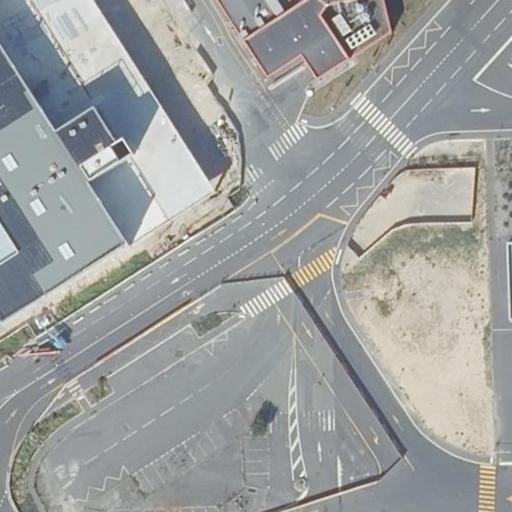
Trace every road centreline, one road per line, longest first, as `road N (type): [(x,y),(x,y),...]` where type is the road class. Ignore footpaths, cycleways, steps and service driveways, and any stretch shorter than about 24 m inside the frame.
road 1 (unclassified): [(320,191),(30,382)]
road 2 (unclassified): [(320,191),(499,0)]
